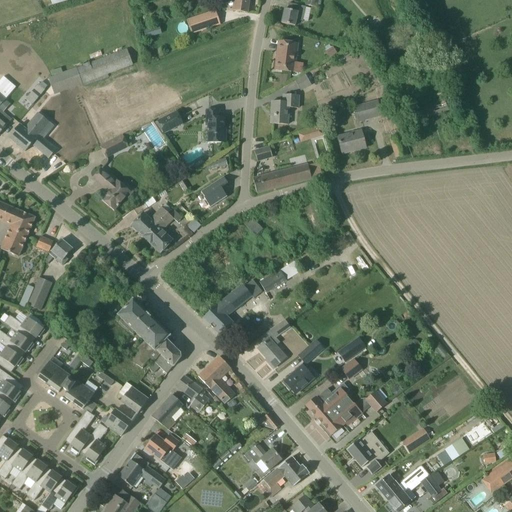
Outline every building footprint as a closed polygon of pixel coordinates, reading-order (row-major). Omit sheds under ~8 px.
[(234,0),(233,12),(248,14),(249,0),(234,0)] [(303,21),(306,7),(288,3),(287,10),(284,9),(281,23),(295,26),(296,20),(303,21)] [(188,21),(193,33),(209,28),(204,15),(188,21)] [(158,25),(141,31),(144,39),(161,34),(158,25)] [(354,37),(346,43),(349,47),(357,42),(354,37)] [(297,44),(289,43),(279,42),(277,52),(278,52),(278,60),(277,59),(275,70),(292,72),(293,63),(295,63),(297,44)] [(331,48),(326,51),(330,57),(337,53),(333,47),(331,48)] [(109,78),(108,74),(133,65),(127,50),(49,79),(55,94),(82,84),(83,88),(109,78)] [(300,92),(311,86),(305,75),(294,81),(300,92)] [(38,85),(26,100),(33,105),(40,97),(44,92),(45,91),(38,85)] [(283,103),(271,102),(270,124),(288,125),(289,108),(298,108),(299,96),(283,95),(283,103)] [(444,98),(410,111),(414,123),(449,110),(444,98)] [(353,107),(357,122),(381,115),(377,101),(353,107)] [(38,113),(32,121),(25,129),(20,125),(8,138),(25,152),(31,144),(48,159),(56,150),(44,140),(62,119),(55,113),(53,116),(45,109),(40,115),(38,113)] [(0,133),(7,126),(11,121),(0,110),(0,133)] [(208,143),(226,143),(226,133),(224,133),(224,118),(219,118),(219,110),(206,110),(206,118),(208,118),(208,143)] [(176,112),(158,122),(164,134),(183,125),(176,112)] [(153,147),(163,141),(152,121),(142,126),(153,147)] [(296,133),(300,144),(323,135),(319,125),(296,133)] [(337,137),(342,154),(366,148),(361,131),(337,137)] [(122,136),(100,147),(106,159),(128,147),(122,136)] [(390,140),(396,158),(406,155),(400,137),(390,140)] [(269,147),(254,152),(257,162),(272,157),(269,147)] [(209,163),(211,169),(228,166),(226,157),(221,158),(221,160),(216,160),(217,162),(209,163)] [(308,165),(253,179),(256,193),(311,179),(308,165)] [(92,178),(107,191),(100,200),(114,211),(130,192),(117,181),(116,181),(101,168),(92,178)] [(228,184),(223,177),(201,192),(205,198),(204,199),(210,208),(227,197),(221,188),(228,184)] [(188,191),(182,182),(178,184),(184,193),(188,191)] [(0,219),(4,222),(10,207),(0,203),(0,219)] [(144,204),(133,211),(137,215),(147,208),(144,204)] [(4,222),(11,225),(9,230),(27,238),(35,218),(10,207),(4,222)] [(131,226),(144,238),(155,226),(156,226),(167,214),(162,208),(155,215),(157,217),(152,222),(143,214),(131,226)] [(156,226),(155,226),(144,238),(145,239),(145,241),(147,243),(149,243),(160,253),(172,241),(160,230),(165,224),(167,226),(173,219),(177,223),(182,218),(175,211),(170,216),(167,214),(156,226)] [(249,215),(241,223),(254,236),(262,229),(249,215)] [(19,257),(27,238),(9,230),(1,249),(19,257)] [(41,237),(36,248),(48,253),(53,242),(41,237)] [(65,258),(72,250),(61,240),(48,254),(45,263),(47,265),(53,258),(62,266),(68,260),(65,258)] [(292,262),(280,269),(286,279),(299,272),(292,262)] [(266,294),(287,282),(279,270),(259,282),(266,294)] [(52,284),(39,278),(27,305),(41,311),(52,284)] [(252,279),(243,286),(252,297),(253,299),(262,292),(252,279)] [(227,317),(252,297),(243,286),(243,285),(216,306),(215,306),(203,319),(221,337),(233,324),(227,317)] [(144,337),(157,324),(133,300),(117,316),(121,320),(119,322),(133,335),(135,333),(143,340),(145,338),(144,337)] [(21,323),(26,317),(19,312),(15,318),(21,323)] [(10,316),(9,317),(4,324),(16,333),(17,333),(32,344),(37,336),(39,338),(45,330),(27,318),(22,325),(10,316)] [(243,318),(238,323),(245,332),(251,327),(243,318)] [(275,338),(287,330),(290,328),(284,320),(270,330),(275,338)] [(166,340),(170,336),(157,324),(144,337),(145,338),(143,340),(145,342),(138,349),(140,352),(133,362),(142,369),(149,359),(154,362),(161,355),(157,351),(166,340)] [(0,331),(0,343),(6,348),(6,347),(21,358),(22,358),(27,351),(29,352),(34,345),(32,344),(17,333),(16,333),(12,340),(0,331)] [(359,338),(345,348),(352,358),(366,348),(359,338)] [(389,338),(382,343),(385,347),(392,343),(389,338)] [(257,349),(269,362),(268,363),(273,369),(286,358),(269,339),(257,349)] [(153,374),(159,367),(166,374),(172,367),(173,367),(180,358),(180,354),(166,340),(157,351),(161,355),(154,362),(149,369),(153,374)] [(316,340),(311,346),(299,356),(306,364),(317,354),(323,348),(316,340)] [(60,347),(66,351),(69,346),(64,342),(60,347)] [(433,349),(444,362),(450,357),(446,353),(439,345),(433,349)] [(6,347),(6,348),(1,354),(0,353),(0,365),(11,373),(16,366),(18,367),(24,360),(22,358),(21,358),(6,347)] [(75,358),(80,362),(84,356),(79,353),(75,358)] [(84,356),(80,362),(85,365),(89,368),(93,363),(89,360),(84,356)] [(220,379),(230,370),(231,369),(219,357),(198,377),(210,389),(224,404),(235,395),(220,379)] [(341,369),(349,380),(362,370),(354,359),(341,369)] [(49,362),(38,378),(48,385),(59,369),(49,362)] [(296,372),(286,381),(283,383),(290,391),(291,390),(295,394),(313,378),(302,366),(295,372),(296,372)] [(0,392),(13,402),(15,404),(20,396),(18,395),(24,387),(0,369),(0,381),(3,384),(0,388),(0,392)] [(61,388),(68,378),(68,379),(69,377),(59,369),(48,385),(58,392),(61,388)] [(101,372),(98,377),(103,381),(106,376),(101,372)] [(106,376),(103,381),(110,386),(114,381),(106,376)] [(202,390),(185,377),(184,376),(176,387),(194,401),(189,407),(198,414),(209,400),(204,396),(205,394),(201,391),(202,390)] [(65,397),(72,403),(84,387),(76,382),(75,384),(68,379),(68,378),(61,388),(68,393),(65,397)] [(240,382),(236,385),(241,390),(245,387),(240,382)] [(94,394),(84,387),(72,403),(82,410),(85,406),(89,400),(92,397),(94,394)] [(126,394),(121,402),(127,406),(128,404),(131,407),(130,408),(137,413),(136,414),(137,415),(137,414),(147,400),(148,399),(147,399),(131,388),(127,394),(126,394)] [(333,396),(331,393),(327,389),(316,398),(306,406),(317,419),(317,420),(322,416),(320,413),(327,407),(328,408),(344,393),(340,389),(333,396)] [(365,400),(370,406),(376,413),(387,404),(376,391),(365,400)] [(2,417),(4,418),(10,411),(8,409),(13,402),(0,392),(0,414),(3,417),(2,417)] [(362,414),(354,405),(344,393),(328,408),(327,407),(320,413),(322,416),(317,420),(317,419),(315,420),(314,420),(329,438),(330,438),(329,437),(350,420),(352,422),(362,414)] [(183,405),(172,395),(151,417),(167,430),(173,422),(170,419),(183,405)] [(97,406),(89,400),(85,406),(93,411),(97,406)] [(120,436),(121,437),(121,436),(131,422),(132,421),(131,421),(131,422),(124,417),(122,418),(119,416),(121,415),(115,410),(109,418),(109,419),(105,425),(120,436)] [(78,454),(80,452),(91,437),(90,437),(84,432),(95,417),(87,411),(65,441),(72,447),(71,449),(78,454)] [(275,431),(279,427),(268,414),(264,417),(264,418),(258,423),(275,431)] [(99,424),(90,437),(91,437),(80,452),(87,458),(86,460),(95,466),(102,456),(100,455),(105,448),(98,442),(107,430),(99,424)] [(423,430),(413,437),(419,446),(429,439),(423,430)] [(179,443),(177,441),(169,435),(164,442),(155,435),(144,449),(173,471),(173,470),(171,468),(178,459),(180,460),(180,461),(181,460),(171,453),(179,443)] [(191,439),(186,435),(183,439),(188,443),(191,439)] [(0,457),(6,461),(6,462),(19,444),(11,439),(10,441),(2,436),(0,438),(0,457)] [(380,466),(358,439),(346,449),(361,467),(367,462),(369,464),(365,467),(371,474),(380,466)] [(462,440),(444,451),(452,462),(460,457),(469,451),(462,440)] [(32,457),(33,455),(26,450),(25,452),(17,447),(19,445),(19,444),(6,462),(6,461),(0,469),(0,476),(5,480),(14,467),(20,472),(21,472),(32,457)] [(269,471),(281,460),(272,449),(266,454),(258,444),(244,456),(249,462),(252,460),(256,465),(261,461),(269,471)] [(444,451),(437,456),(444,467),(452,462),(444,451)] [(127,465),(118,477),(133,488),(141,477),(146,480),(144,483),(150,487),(152,485),(159,490),(165,480),(147,467),(149,464),(135,454),(130,461),(129,460),(126,464),(127,465)] [(494,454),(486,455),(487,464),(496,463),(494,454)] [(11,485),(12,485),(19,490),(28,478),(35,482),(35,483),(46,467),(47,468),(48,466),(41,460),(39,462),(32,457),(21,472),(20,472),(11,485)] [(293,487),(298,482),(307,476),(307,475),(309,473),(302,465),(300,467),(292,457),(257,486),(269,499),(280,490),(276,485),(285,477),(293,487)] [(511,458),(487,476),(496,489),(511,478),(511,458)] [(26,495),(27,496),(34,501),(43,488),(50,493),(61,478),(63,476),(55,471),(54,473),(47,468),(46,467),(35,483),(26,495)] [(420,467),(412,473),(402,481),(402,482),(398,486),(389,475),(375,486),(388,502),(416,478),(424,472),(423,470),(420,467)] [(411,491),(421,483),(429,477),(424,472),(416,478),(388,502),(393,508),(392,508),(395,511),(396,511),(398,511),(411,501),(416,497),(411,491)] [(429,477),(421,483),(431,498),(441,491),(430,476),(429,477)] [(50,493),(40,506),(48,511),(58,499),(65,504),(70,496),(72,498),(79,488),(70,481),(68,483),(61,478),(50,493)] [(134,511),(140,504),(128,495),(123,502),(115,496),(104,511),(106,511),(134,511)] [(160,511),(166,504),(155,495),(146,507),(152,511),(160,511)] [(297,511),(302,511),(304,510),(305,511),(325,511),(318,503),(314,507),(304,496),(292,506),(297,511)]
